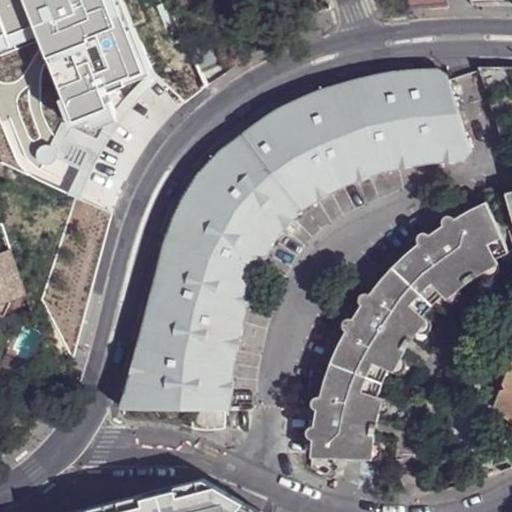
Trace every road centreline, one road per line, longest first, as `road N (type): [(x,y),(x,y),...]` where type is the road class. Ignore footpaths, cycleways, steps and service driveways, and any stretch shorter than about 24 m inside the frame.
road 1 (secondary): [(366,46),(264,84),(197,136),(147,218),(103,377),(73,438)]
road 2 (residential): [(73,438),(182,452),(295,502)]
road 3 (secondary): [(511,37),(366,46)]
